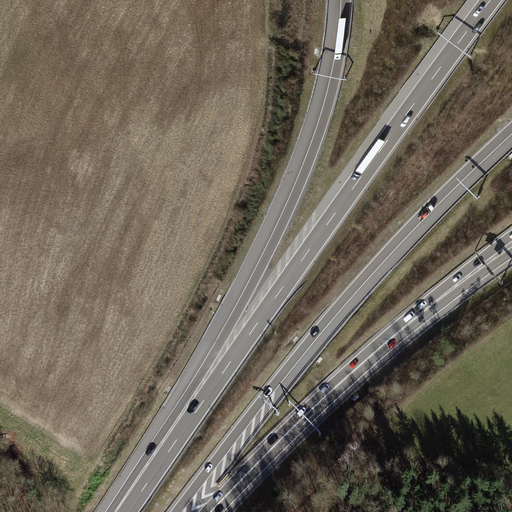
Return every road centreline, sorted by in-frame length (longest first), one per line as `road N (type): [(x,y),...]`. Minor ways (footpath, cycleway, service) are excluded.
road 1 (motorway): [(490,0),(127,511)]
road 2 (motorway): [(345,0),(330,99),(295,195),(221,340),(110,511)]
road 3 (motorway): [(176,511),(348,294),(511,128)]
road 4 (motorway): [(210,511),(313,407),(430,306)]
